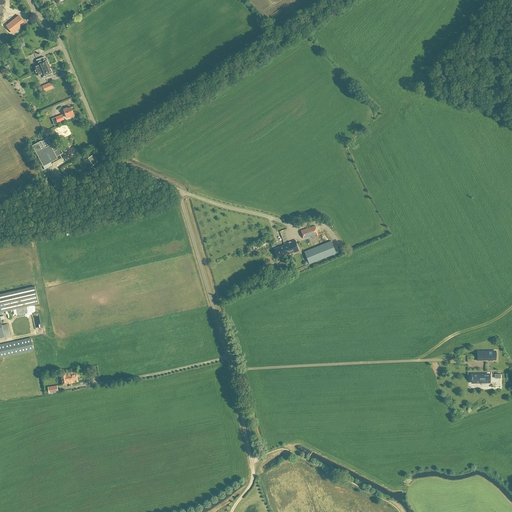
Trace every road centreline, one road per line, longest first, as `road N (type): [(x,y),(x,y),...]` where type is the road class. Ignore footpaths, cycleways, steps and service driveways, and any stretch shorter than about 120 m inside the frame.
road 1 (unclassified): [(250,459),(231,364),(178,189),(111,157)]
road 2 (unclassified): [(111,157),(64,48),(28,0)]
road 3 (unclassified): [(0,232),(111,157)]
